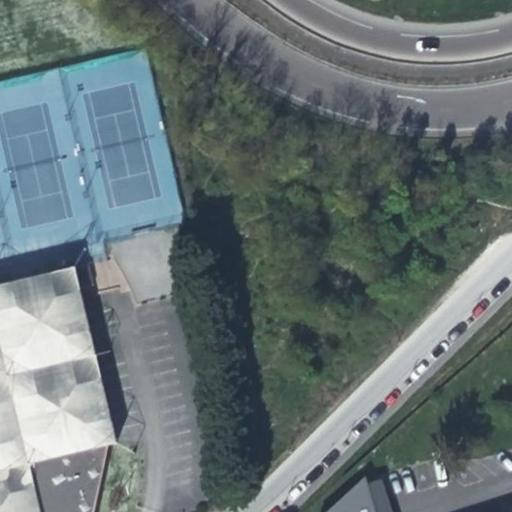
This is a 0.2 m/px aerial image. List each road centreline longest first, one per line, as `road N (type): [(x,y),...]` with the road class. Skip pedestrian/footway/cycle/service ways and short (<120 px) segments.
road 1 (residential): [(383,269),(374,344),(342,414),(315,443)]
road 2 (motorway): [(191,0),(302,81)]
road 3 (residential): [(373,139),(383,269)]
